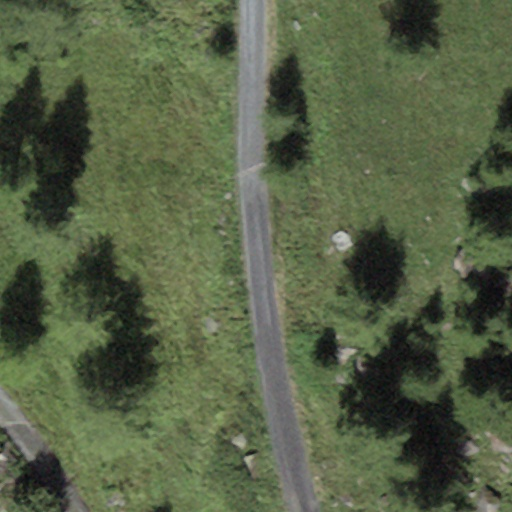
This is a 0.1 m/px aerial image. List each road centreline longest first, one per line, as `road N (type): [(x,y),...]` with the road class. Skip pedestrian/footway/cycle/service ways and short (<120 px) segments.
road 1 (track): [(308,511),(260,279),(247,147),(252,0)]
road 2 (track): [(0,411),(77,511)]
